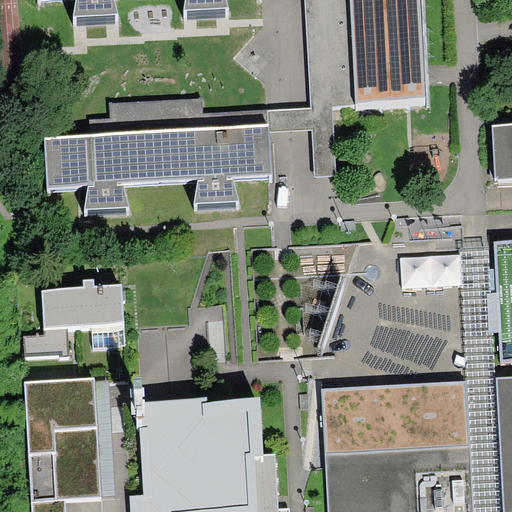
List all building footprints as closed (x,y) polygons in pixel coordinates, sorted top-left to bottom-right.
[(358,0),(366,119),(438,114),(427,0),(358,0)] [(49,192),(275,182),(273,131),(46,141),(49,192)] [(511,133),(489,135),(492,191),(511,189),(511,133)] [(511,369),(511,243),(487,245),(494,370),(511,369)] [(478,245),(456,246),(472,511),(501,511),(494,385),(487,245),(478,245)] [(119,287),(37,289),(38,344),(120,343),(119,287)] [(160,327),(162,396),(200,395),(198,354),(230,353),(229,306),(196,307),(197,325),(160,327)] [(511,511),(511,383),(494,385),(501,511),(511,511)] [(93,386),(25,390),(32,511),(66,511),(66,503),(100,501),(94,404),(93,386)] [(278,511),(271,401),(160,408),(159,396),(137,397),(144,498),(128,498),(129,511),(278,511)] [(471,511),(468,450),(322,459),(323,511),(471,511)]
